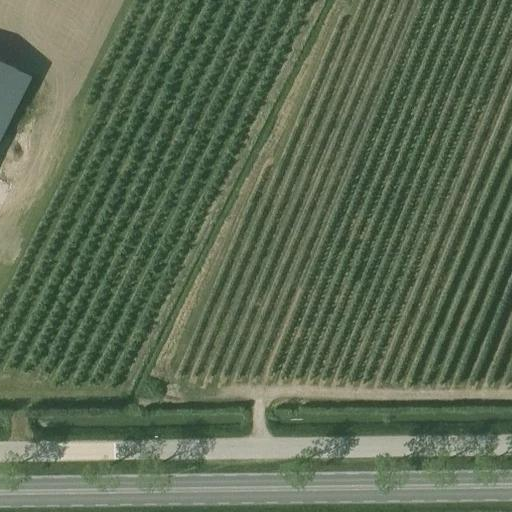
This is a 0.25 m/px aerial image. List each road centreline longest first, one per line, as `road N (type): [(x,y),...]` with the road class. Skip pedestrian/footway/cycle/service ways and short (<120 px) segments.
road 1 (primary): [(511,485),(0,492)]
road 2 (unclassified): [(511,446),(0,452)]
